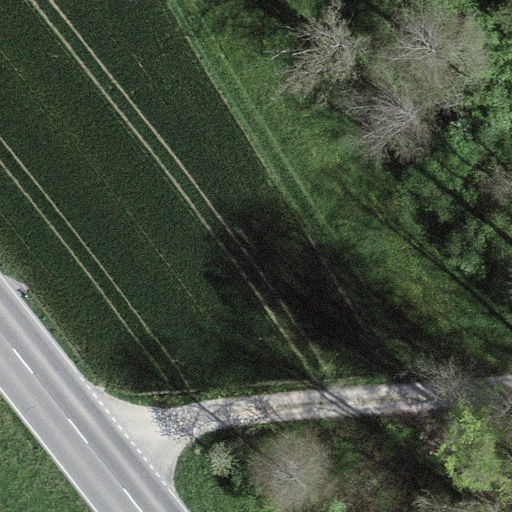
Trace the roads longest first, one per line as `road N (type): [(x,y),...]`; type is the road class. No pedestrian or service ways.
road 1 (track): [(511,387),(214,412),(92,456)]
road 2 (primary): [(0,338),(136,511)]
